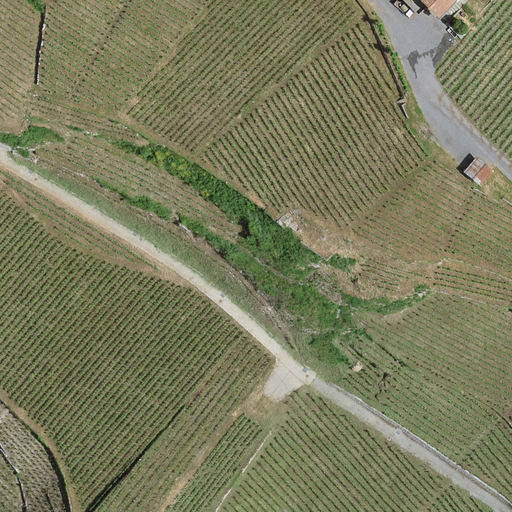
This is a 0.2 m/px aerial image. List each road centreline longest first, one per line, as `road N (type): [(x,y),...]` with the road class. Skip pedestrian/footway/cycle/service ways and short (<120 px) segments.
road 1 (track): [(0,158),(215,295),(327,390),(504,511)]
road 2 (track): [(511,175),(442,110),(374,0)]
